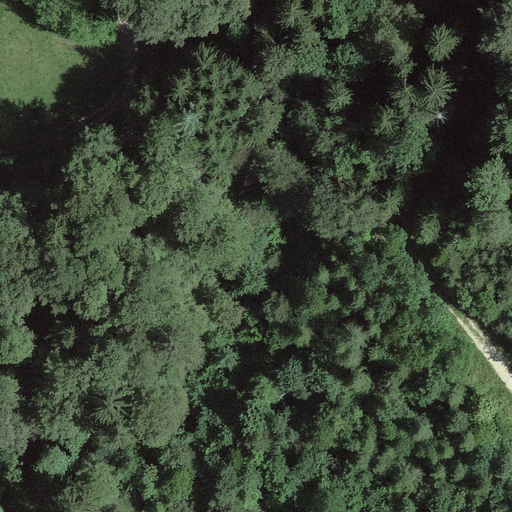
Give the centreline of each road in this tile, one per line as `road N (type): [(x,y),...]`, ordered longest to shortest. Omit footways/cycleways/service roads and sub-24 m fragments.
road 1 (track): [(455,0),(471,45),(469,73),(413,207),(412,233),(442,289),(511,363)]
road 2 (track): [(0,151),(34,145),(131,97),(122,0)]
road 3 (track): [(131,97),(234,0)]
